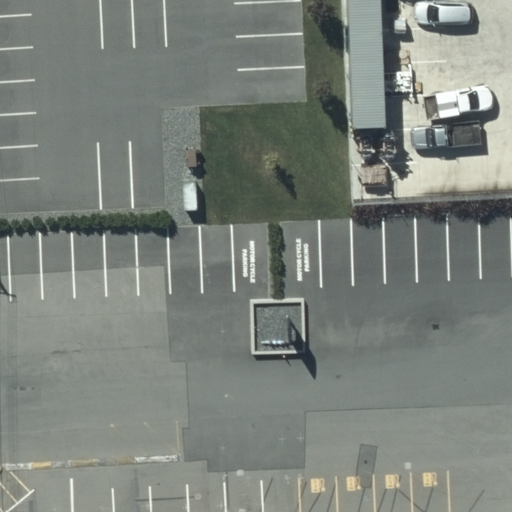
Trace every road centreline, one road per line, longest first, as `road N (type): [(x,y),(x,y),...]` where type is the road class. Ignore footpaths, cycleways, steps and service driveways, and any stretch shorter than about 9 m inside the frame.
road 1 (unknown): [(0,402),(261,400),(511,68)]
road 2 (unknown): [(261,400),(511,398)]
